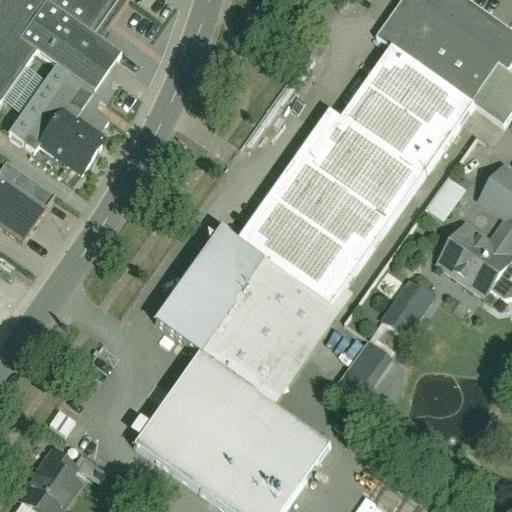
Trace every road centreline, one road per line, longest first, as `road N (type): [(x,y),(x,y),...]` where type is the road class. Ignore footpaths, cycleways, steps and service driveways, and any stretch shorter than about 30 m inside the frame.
road 1 (unclassified): [(0,363),(119,195),(182,72),(205,0)]
road 2 (unknown): [(197,511),(92,436),(86,392),(111,340)]
